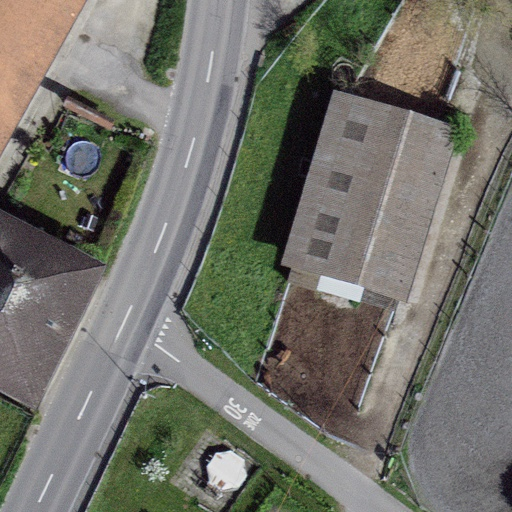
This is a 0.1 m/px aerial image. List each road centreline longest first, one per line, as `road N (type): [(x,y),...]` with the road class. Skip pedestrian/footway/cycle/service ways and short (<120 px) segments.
road 1 (track): [(500,0),(480,137),(360,495)]
road 2 (secondary): [(217,0),(187,157),(122,322)]
road 3 (residential): [(122,322),(384,511)]
road 4 (secondary): [(122,322),(33,511)]
